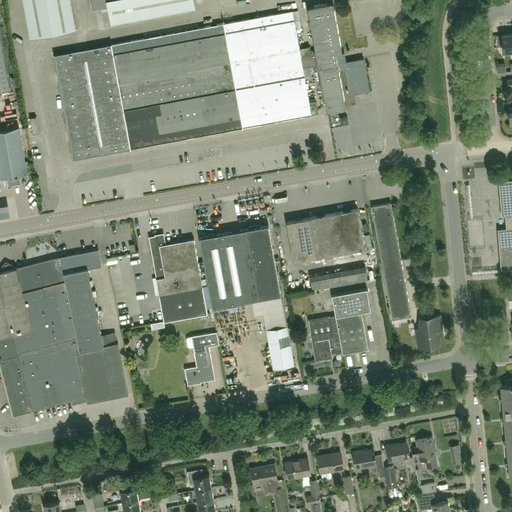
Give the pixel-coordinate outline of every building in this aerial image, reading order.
[(24,0),(31,37),(76,28),(70,0),(24,0)] [(90,0),(92,10),(107,7),(111,25),(195,9),(193,0),(90,0)] [(74,158),(319,113),(316,99),(310,101),(305,76),(311,75),(309,65),(314,65),(314,68),(320,67),(328,111),(347,107),(340,70),(346,69),(350,94),(370,90),(364,59),(345,62),(334,2),(309,7),(317,50),(311,52),(310,46),(300,48),(293,10),(135,40),(131,41),(112,44),(55,55),(74,158)] [(0,89),(12,87),(12,88),(17,87),(16,76),(10,77),(0,21),(0,89)] [(511,50),(511,33),(501,34),(503,51),(511,50)] [(30,118),(33,134),(39,133),(36,117),(30,118)] [(18,127),(0,130),(0,185),(20,182),(19,175),(27,173),(18,127)] [(507,228),(498,228),(501,269),(511,267),(511,178),(499,180),(502,216),(506,215),(507,228)] [(0,201),(0,214),(12,213),(9,200),(0,201)] [(411,316),(392,203),(373,207),(393,320),(411,316)] [(287,222),(295,261),(366,248),(358,209),(287,222)] [(213,306),(281,294),(282,294),(269,224),(200,236),(213,306)] [(159,294),(164,320),(207,312),(203,286),(194,237),(164,243),(162,234),(149,236),(156,277),(153,278),(156,295),(159,294)] [(118,342),(118,343),(115,331),(101,335),(88,268),(101,265),(98,249),(59,257),(87,400),(88,402),(114,396),(128,394),(118,342)] [(0,272),(0,362),(2,370),(13,415),(77,398),(79,402),(87,400),(59,257),(0,272)] [(370,348),(362,311),(362,310),(371,309),(367,288),(332,294),(336,315),(344,353),(370,348)] [(344,353),(336,315),(330,316),(330,315),(309,319),(317,361),(333,358),(332,355),(344,353)] [(432,346),(438,345),(439,329),(442,329),(440,320),(421,318),(419,335),(417,336),(418,343),(431,344),(432,346)] [(287,325),(267,329),(274,368),(294,365),(287,325)] [(217,331),(191,336),(188,337),(186,339),(188,346),(190,347),(193,346),(197,365),(185,367),(188,384),(191,384),(191,383),(215,378),(209,346),(219,344),(217,331)] [(287,371),(290,381),(304,376),(300,366),(287,371)] [(511,378),(507,379),(507,384),(501,385),(502,393),(499,394),(500,397),(511,395),(511,378)] [(511,395),(500,397),(500,401),(503,400),(503,408),(511,407),(511,395)] [(502,420),(511,418),(511,407),(503,408),(504,416),(501,416),(502,420)] [(505,431),(511,430),(511,418),(502,420),(502,424),(505,424),(505,431)] [(433,437),(417,439),(418,445),(413,446),(414,455),(420,454),(421,460),(426,459),(428,467),(438,465),(433,437)] [(413,456),(410,457),(407,442),(394,445),(394,444),(387,445),(390,461),(404,458),(406,466),(410,465),(411,471),(416,470),(413,456)] [(362,472),(361,467),(376,465),(377,471),(379,471),(380,477),(386,476),(385,468),(382,454),(375,455),(374,448),(363,450),(363,449),(353,451),(357,473),(362,472)] [(331,477),(330,471),(344,468),(341,451),(318,456),(321,472),(322,479),(331,477)] [(308,457),(286,461),(289,478),(311,474),(308,457)] [(275,464),(251,468),(254,484),(263,483),(264,491),(267,490),(274,489),(278,511),(286,511),(282,488),(284,488),(282,479),(278,480),(275,464)] [(386,476),(388,486),(397,484),(394,466),(385,468),(386,476)] [(194,482),(195,489),(211,486),(209,474),(203,475),(202,468),(187,471),(189,483),(194,482)] [(350,475),(347,476),(343,476),(346,492),(353,491),(350,475)] [(321,503),(319,494),(317,479),(310,481),(312,494),(306,495),(308,505),(321,503)] [(419,485),(419,487),(420,494),(436,491),(435,482),(419,485)] [(197,501),(213,498),(211,486),(195,489),(197,501)] [(120,490),(123,502),(138,499),(136,487),(120,490)] [(178,499),(177,492),(168,494),(169,500),(178,499)] [(420,510),(427,508),(427,511),(451,511),(449,500),(437,503),(435,494),(418,497),(420,510)] [(199,511),(203,511),(215,510),(213,498),(197,501),(199,511)] [(103,499),(94,501),(95,507),(104,506),(103,499)] [(135,511),(140,511),(138,499),(123,502),(124,511),(135,511)] [(44,503),(45,511),(61,511),(60,500),(44,503)]
